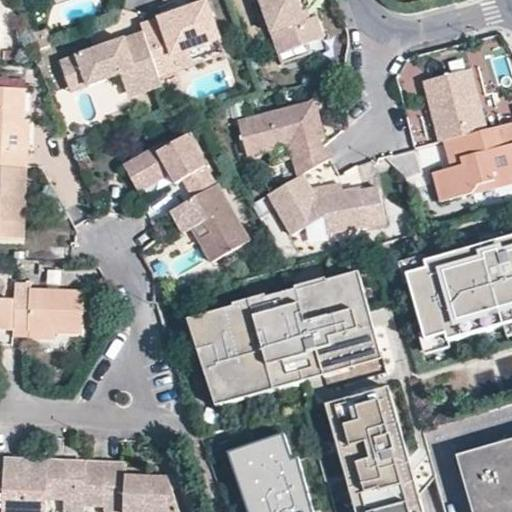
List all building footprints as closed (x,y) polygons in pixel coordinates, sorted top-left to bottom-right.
[(299,27),(296,15),(291,0),(257,0),(259,4),(256,6),(268,38),(277,35),(283,54),(300,48),(319,41),(312,22),(306,24),(299,27)] [(176,73),(171,57),(217,42),(205,7),(139,29),(141,39),(156,81),(176,73)] [(302,13),(296,15),(299,27),(306,24),(302,13)] [(277,35),(268,38),(275,57),(283,54),(277,35)] [(100,86),(116,81),(120,93),(132,99),(159,91),(156,81),(141,39),(116,47),(115,56),(108,57),(105,51),(56,66),(65,90),(82,84),(86,80),(100,86)] [(171,57),(176,73),(222,58),(217,42),(171,57)] [(105,51),(108,57),(115,56),(116,47),(105,51)] [(430,96),(435,95),(438,109),(433,109),(442,143),(451,141),(489,131),(472,69),(426,81),(430,96)] [(86,80),(82,84),(65,90),(67,97),(100,86),(86,80)] [(26,91),(0,90),(0,169),(28,171),(29,152),(23,152),(24,121),(26,91)] [(433,109),(438,109),(435,95),(430,96),(433,109)] [(266,153),(288,147),(292,160),(298,180),(304,176),(331,161),(320,143),(326,140),(320,122),(314,123),(312,113),(318,112),(315,104),(238,126),(247,158),(266,153)] [(314,123),(320,122),(318,112),(312,113),(314,123)] [(474,193),(478,185),(511,175),(511,124),(489,131),(451,141),(456,159),(465,157),(468,164),(436,172),(443,201),(474,193)] [(138,183),(162,170),(167,177),(171,185),(174,189),(180,185),(190,203),(216,188),(188,138),(166,151),(157,156),(153,150),(128,164),(138,183)] [(465,157),(456,159),(451,141),(442,143),(428,147),(436,172),(468,164),(465,157)] [(166,151),(162,145),(153,150),(157,156),(166,151)] [(266,153),(270,166),(292,160),(288,147),(266,153)] [(120,169),(135,194),(167,177),(162,170),(138,183),(128,164),(120,169)] [(0,169),(0,237),(26,238),(26,225),(22,225),(22,200),(27,200),(28,171),(0,169)] [(511,182),(511,175),(478,185),(474,193),(511,182)] [(296,235),(300,232),(325,217),(328,230),(386,219),(379,186),(357,190),(357,187),(339,190),(316,195),(312,188),(304,176),(298,180),(273,195),(296,235)] [(312,188),(316,195),(339,190),(337,183),(312,188)] [(195,236),(207,229),(213,241),(202,247),(212,267),(251,244),(237,219),(218,187),(216,188),(190,203),(180,209),(195,236)] [(180,209),(169,216),(184,243),(195,236),(180,209)] [(213,241),(207,229),(195,236),(202,247),(213,241)] [(511,236),(508,238),(511,253),(501,256),(495,235),(490,236),(489,231),(458,241),(461,254),(428,264),(429,270),(410,276),(428,341),(447,335),(449,340),(511,322),(511,236)] [(429,270),(428,264),(426,258),(407,264),(410,276),(429,270)] [(362,280),(192,323),(212,400),(222,398),(225,413),(248,407),(244,391),(382,356),(362,280)] [(88,295),(30,293),(31,287),(16,286),(15,301),(14,332),(14,340),(32,341),(32,334),(59,335),(86,336),(88,295)] [(0,331),(14,332),(15,301),(0,300),(0,331)] [(451,346),(449,340),(447,335),(428,341),(431,351),(451,346)] [(420,511),(388,389),(333,403),(361,511),(420,511)] [(511,511),(511,442),(508,444),(459,457),(473,511),(511,511)] [(295,489),(284,447),(237,458),(250,500),(255,499),(258,511),(301,511),(296,511),(292,511),(287,492),(295,489)] [(48,511),(49,502),(67,502),(88,503),(87,509),(105,510),(107,465),(69,464),(69,471),(51,470),(51,463),(7,461),(3,511),(48,511)] [(182,511),(173,482),(148,481),(129,480),(129,472),(129,467),(107,465),(105,510),(104,511),(182,511)] [(129,472),(129,480),(148,481),(149,473),(129,472)] [(295,489),(287,492),(292,511),(296,511),(301,511),(295,489)] [(87,511),(87,509),(88,503),(67,502),(66,511),(87,511)]
